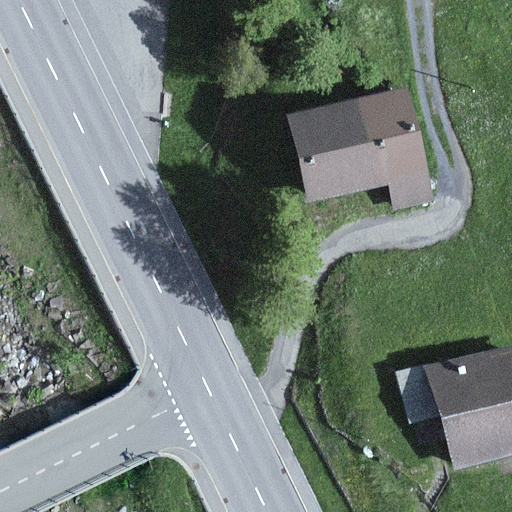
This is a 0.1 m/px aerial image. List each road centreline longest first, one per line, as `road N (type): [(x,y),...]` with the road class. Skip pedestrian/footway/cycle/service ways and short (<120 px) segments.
road 1 (secondary): [(18,0),(207,390)]
road 2 (residential): [(0,492),(207,390)]
road 3 (secondary): [(207,390),(266,511)]
